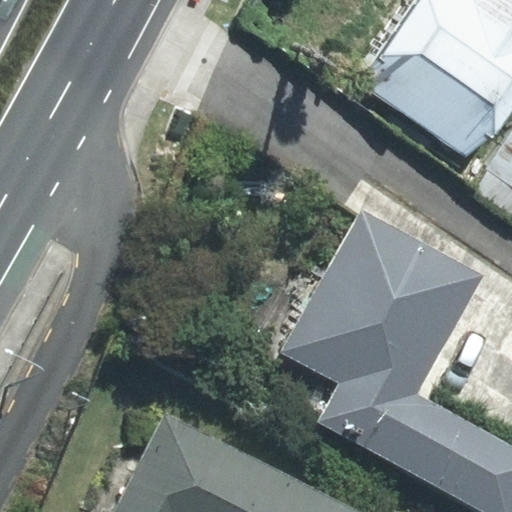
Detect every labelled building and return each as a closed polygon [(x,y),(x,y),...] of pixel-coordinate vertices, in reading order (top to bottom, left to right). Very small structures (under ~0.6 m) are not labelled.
[(511,0),(419,0),(381,56),(375,86),(468,147),(492,136),(511,106),(511,0)] [(511,134),(475,186),(511,212),(511,134)] [(343,382),(322,420),(489,511),(511,511),(511,448),(415,395),(480,278),(364,214),(288,351),(343,382)] [(287,511),(301,487),(167,417),(116,511),(287,511)] [(349,511),(301,487),(287,511),(349,511)]
